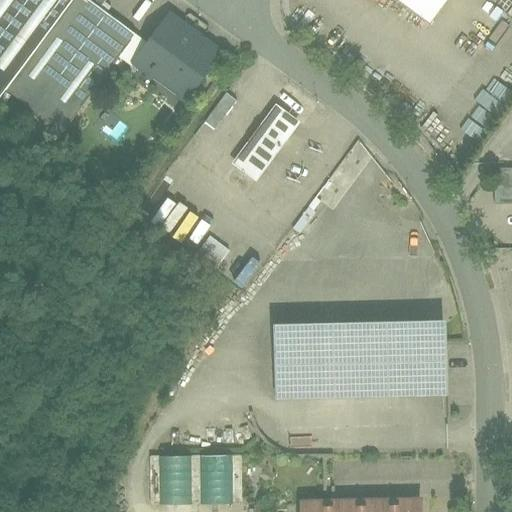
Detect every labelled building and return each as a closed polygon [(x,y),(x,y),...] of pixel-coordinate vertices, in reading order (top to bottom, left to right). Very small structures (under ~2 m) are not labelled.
[(0,0),(0,90),(16,103),(25,91),(71,126),(138,35),(100,6),(104,0),(0,0)] [(396,0),(423,20),(437,0),(396,0)] [(179,24),(151,63),(196,96),(225,57),(179,24)] [(216,133),(237,103),(224,94),(203,124),(216,133)] [(299,125),(274,107),(230,167),(254,185),(299,125)] [(511,202),(511,168),(492,168),(492,203),(511,202)] [(446,400),(445,330),(271,333),(272,403),(446,400)] [(230,453),(149,456),(151,504),(232,501),(230,453)] [(414,511),(415,503),(307,505),(307,511),(414,511)]
